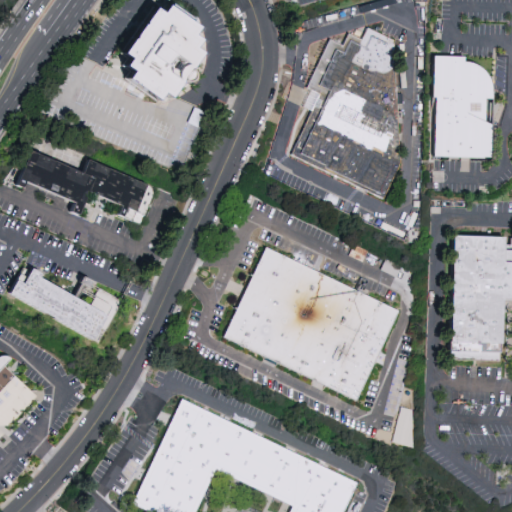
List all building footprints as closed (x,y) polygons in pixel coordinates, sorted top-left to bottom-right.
[(170,0),(197,19),(192,27),(198,32),(194,40),(200,45),(188,61),(191,65),(190,71),(184,74),(179,74),(168,91),(162,86),(155,92),(125,71),(131,64),(124,58),(128,50),(121,45),(153,0),(161,4),(163,0),(170,0)] [(369,28),(394,40),(401,165),(383,203),(289,158),(314,108),(304,103),(332,40),(345,45),(351,34),(363,40),(369,28)] [(494,118),(493,157),(433,156),(435,56),(465,55),(465,61),(472,62),(477,63),(483,67),(491,75),(495,92),(494,118)] [(147,184),(151,186),(154,188),(154,192),(154,196),(140,225),(116,215),(120,205),(89,191),(80,214),(70,211),(73,202),(25,181),(24,187),(15,185),(39,138),(147,184)] [(511,299),(504,299),(500,363),(449,361),(453,235),(506,235),(506,238),(511,238),(511,299)] [(357,403),(223,338),(267,248),(400,312),(357,403)] [(30,267),(40,272),(37,276),(72,296),(85,279),(120,301),(121,304),(106,331),(99,329),(91,341),(6,292),(22,267),(28,270),(30,267)] [(0,356),(6,356),(11,359),(4,366),(37,397),(9,428),(0,428),(0,356)] [(357,484),(344,511),(289,511),(292,505),(216,470),(195,511),(153,511),(133,503),(182,400),(357,484)] [(410,408),(393,407),(391,444),(409,445),(410,408)]
